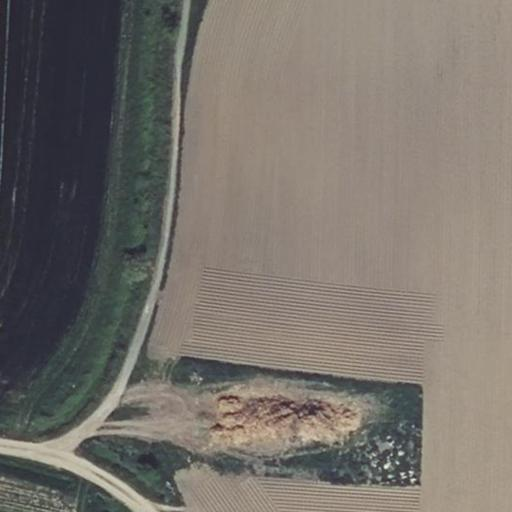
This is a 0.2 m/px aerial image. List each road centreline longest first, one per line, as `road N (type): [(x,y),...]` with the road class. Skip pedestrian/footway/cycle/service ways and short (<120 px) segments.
road 1 (track): [(173,0),(157,138),(157,245),(136,328),(109,387),(55,456)]
road 2 (track): [(141,511),(110,478),(55,456),(0,450)]
